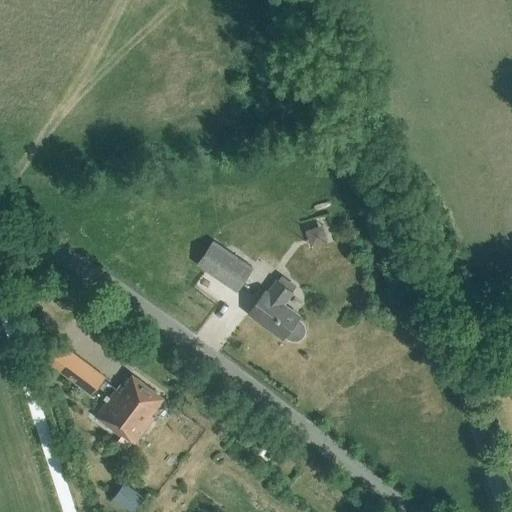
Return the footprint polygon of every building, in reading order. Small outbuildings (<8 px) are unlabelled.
[(277,264),(294,240),(267,220),(250,244),(277,264)] [(317,223),(316,240),(331,241),(332,223),(317,223)] [(198,262),(237,289),(252,267),(214,240),(198,262)] [(283,337),(284,335),(287,337),(292,340),(297,340),(302,338),(305,334),(306,328),(305,323),(303,321),(300,319),(298,317),(299,316),(283,304),(292,291),(277,280),(268,292),(265,290),(249,312),(283,337)] [(106,377),(62,343),(48,361),(91,395),(106,377)] [(151,414),(163,397),(132,374),(120,391),(116,388),(95,416),(121,435),(123,433),(134,442),(154,416),(151,414)] [(273,455),(264,448),(258,455),(267,462),(273,455)] [(127,479),(115,498),(136,511),(148,493),(127,479)]
